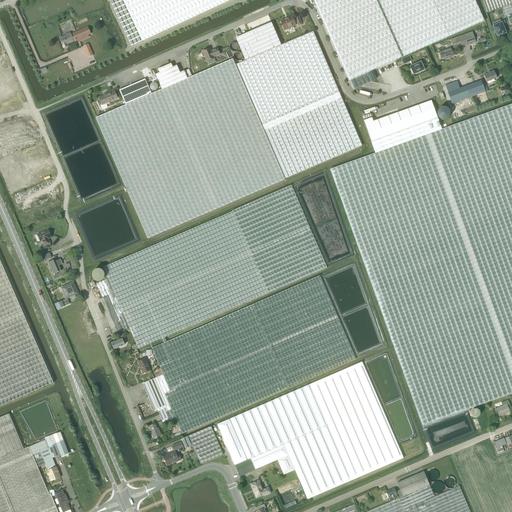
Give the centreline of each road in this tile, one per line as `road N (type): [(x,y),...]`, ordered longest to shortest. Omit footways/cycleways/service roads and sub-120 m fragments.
road 1 (unclassified): [(159,485),(88,302),(65,183),(0,32)]
road 2 (unclassified): [(511,46),(405,89),(353,99),(311,11),(293,2),(112,77)]
road 3 (unclassified): [(511,426),(309,511)]
road 4 (tertiary): [(0,203),(74,381)]
road 5 (tertiary): [(74,381),(119,497)]
road 6 (tertiary): [(128,493),(74,381)]
